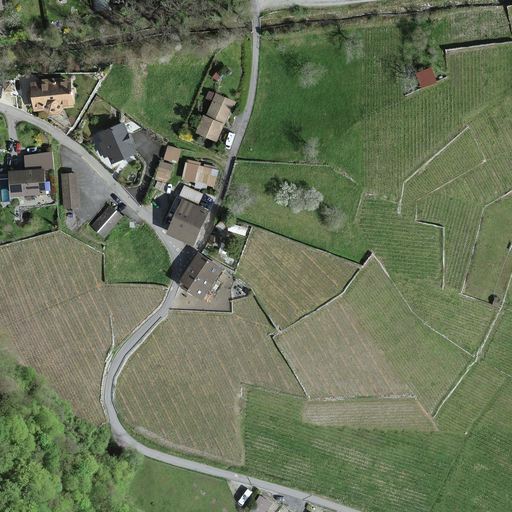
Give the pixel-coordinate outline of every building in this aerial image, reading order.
[(435,82),(431,69),(417,74),(422,86),(435,82)] [(71,81),(32,84),(34,111),(49,109),(50,113),(60,113),(60,108),(73,107),(71,81)] [(234,102),(216,94),(206,117),(204,116),(196,132),(216,141),(234,102)] [(123,124),(100,133),(104,142),(100,144),(106,156),(110,154),(113,163),(127,157),(135,153),(127,134),(123,124)] [(169,143),(165,155),(180,159),(183,147),(169,143)] [(25,157),(26,171),(43,170),(53,169),(52,155),(25,157)] [(160,158),(158,178),(172,179),(173,159),(160,158)] [(218,170),(187,162),(183,180),(214,187),(218,170)] [(26,171),(10,172),(12,195),(45,193),(43,170),(26,171)] [(75,173),(62,175),(65,207),(78,206),(75,173)] [(207,211),(183,200),(168,233),(192,244),(207,211)] [(111,206),(93,226),(103,236),(122,216),(111,206)] [(218,237),(212,236),(210,244),(217,245),(218,237)] [(192,265),(179,284),(185,288),(190,291),(201,299),(221,269),(199,255),(194,262),(192,265)] [(260,492),(250,511),(267,511),(274,499),(260,492)]
